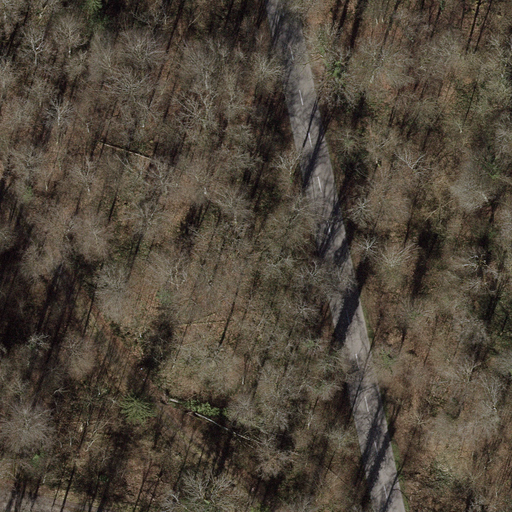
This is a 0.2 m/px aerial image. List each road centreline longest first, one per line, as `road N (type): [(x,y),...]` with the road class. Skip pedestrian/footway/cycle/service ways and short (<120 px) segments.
road 1 (tertiary): [(287,0),(389,511)]
road 2 (track): [(259,511),(128,390),(0,196)]
